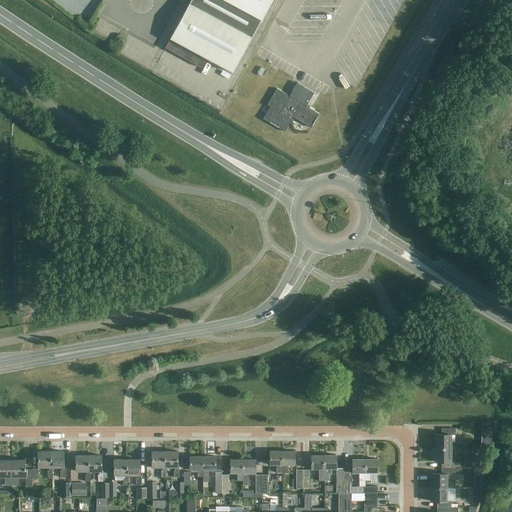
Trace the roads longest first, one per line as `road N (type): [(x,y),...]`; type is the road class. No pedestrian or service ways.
road 1 (residential): [(0,432),(400,437)]
road 2 (secondary): [(0,370),(265,319),(288,301),(323,249)]
road 3 (secondary): [(305,238),(276,295),(245,318),(0,362)]
road 4 (tertiary): [(458,0),(348,182)]
road 5 (secondary): [(164,120),(0,13)]
road 6 (secondary): [(497,313),(367,220)]
road 7 (secondary): [(357,238),(497,313)]
road 8 (secondary): [(164,120),(296,208)]
road 9 (secondary): [(306,189),(164,120)]
